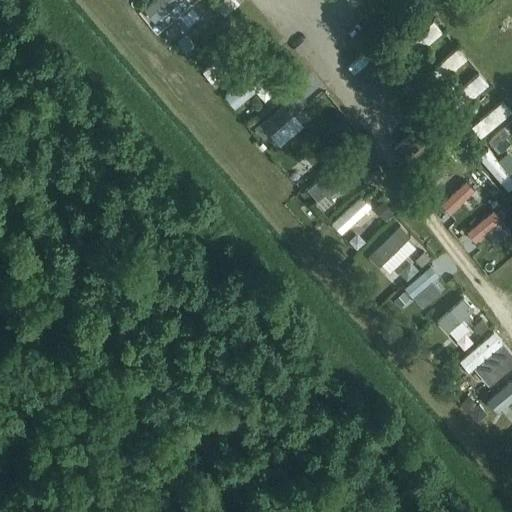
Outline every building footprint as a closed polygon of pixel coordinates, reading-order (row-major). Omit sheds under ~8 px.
[(144,0),(154,10),(163,0),(144,0)] [(193,7),(168,30),(184,47),(209,24),(193,7)] [(412,33),(421,46),(442,31),(432,18),(412,33)] [(456,66),(467,60),(458,45),(447,51),(456,66)] [(203,77),(222,82),(226,65),(208,60),(203,77)] [(477,69),(458,86),(470,100),(489,83),(477,69)] [(251,72),(223,97),(236,111),(257,93),(265,102),(277,92),(267,80),(262,85),(251,72)] [(480,114),(491,126),(510,108),(499,96),(480,114)] [(296,169),(311,147),(297,137),(281,159),(296,169)] [(502,191),(511,184),(511,156),(507,148),(495,156),(488,145),(478,151),(502,191)] [(317,201),(329,190),(337,199),(353,184),(333,163),(305,189),(317,201)] [(407,242),(379,266),(388,278),(417,254),(407,242)] [(419,257),(402,269),(411,282),(428,270),(419,257)] [(467,313),(458,302),(426,329),(435,339),(467,313)] [(492,336),(456,365),(466,376),(501,347),(492,336)] [(511,367),(509,363),(490,377),(500,390),(511,380),(511,367)]
